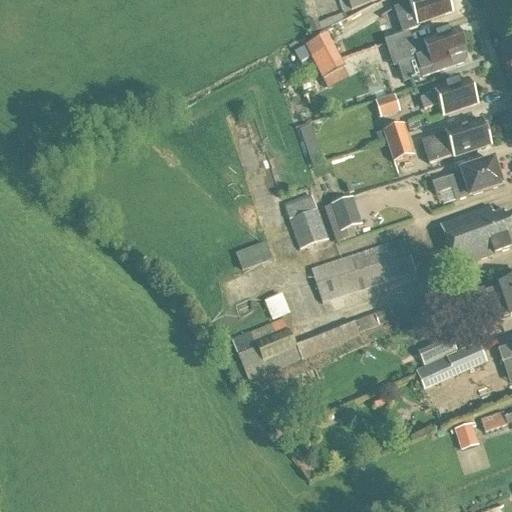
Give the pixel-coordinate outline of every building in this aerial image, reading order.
[(346,0),(352,14),(387,0),(346,0)] [(409,5),(394,10),(398,22),(413,17),(416,27),(451,16),(445,0),(414,0),(408,2),(409,5)] [(465,60),(464,56),(456,32),(448,35),(447,33),(435,37),(436,39),(412,47),(408,35),(386,42),(391,59),(395,69),(417,62),(423,79),(433,76),(462,66),(465,60)] [(311,60),(332,48),(327,39),(306,50),(311,60)] [(344,72),(332,48),(311,60),(317,72),(323,83),(344,72)] [(442,118),(476,107),(469,83),(458,86),(457,85),(446,88),(446,90),(434,94),(435,96),(419,101),(423,111),(438,107),(442,118)] [(394,99),(374,105),(380,122),(400,116),(394,99)] [(445,135),(420,144),(428,166),(452,158),(452,160),(490,147),(481,122),(444,134),(445,135)] [(383,132),(387,145),(407,139),(402,126),(383,132)] [(324,166),(311,129),(299,133),(312,171),(324,166)] [(414,160),(407,138),(407,139),(387,145),(386,145),(393,166),(414,160)] [(461,176),(443,182),(443,181),(430,186),(434,198),(450,192),(454,204),(501,189),(493,163),(460,174),(461,176)] [(284,208),(300,255),(328,245),(317,214),(316,214),(311,199),(284,208)] [(325,213),(336,247),(356,241),(353,233),(362,230),(353,203),(325,213)] [(508,247),(511,245),(511,217),(505,219),(504,214),(493,218),(490,209),(438,227),(454,271),(510,252),(508,247)] [(419,287),(405,243),(311,275),(324,309),(331,307),(334,317),(419,287)] [(272,263),(265,246),(236,257),(242,275),(272,263)] [(511,282),(497,287),(498,288),(487,292),(492,308),(503,304),(509,319),(511,317),(511,282)] [(470,317),(491,310),(484,289),(463,297),(470,317)] [(272,322),(290,316),(283,295),(265,302),(272,322)] [(284,323),(231,343),(248,386),(300,365),(284,323)] [(435,389),(485,366),(476,346),(426,369),(415,374),(424,394),(435,389)] [(511,347),(497,352),(501,365),(511,361),(511,347)] [(507,428),(502,415),(480,423),(484,436),(507,428)]
